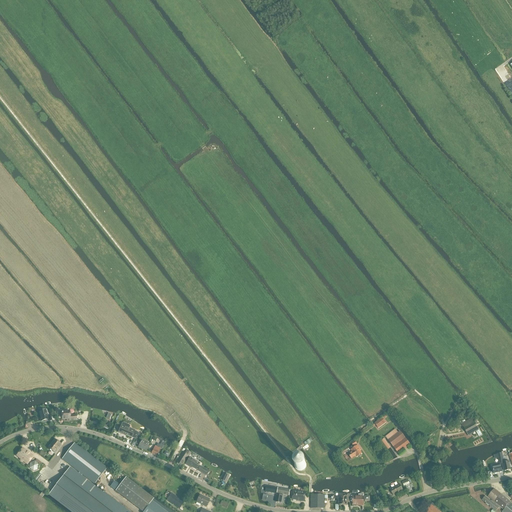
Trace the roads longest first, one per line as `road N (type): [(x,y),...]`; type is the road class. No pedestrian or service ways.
road 1 (tertiary): [(0,444),(35,429),(83,430),(214,490),(290,511)]
road 2 (track): [(169,466),(183,429),(149,394),(111,384),(0,387)]
road 3 (tertiary): [(382,511),(511,477)]
